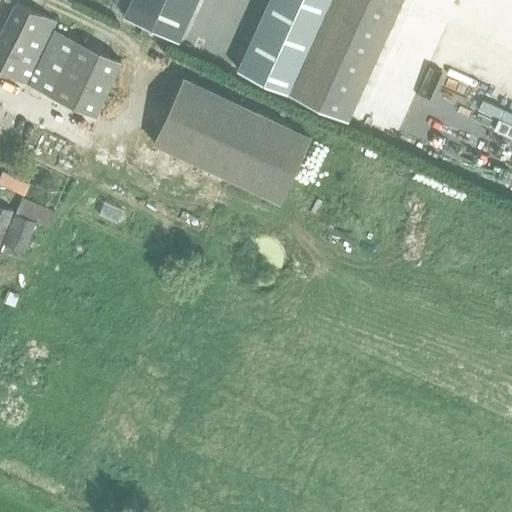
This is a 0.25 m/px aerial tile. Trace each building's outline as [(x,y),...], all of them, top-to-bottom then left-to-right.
[(4,0),(14,4),(0,31),(0,70),(26,83),(51,96),(94,118),(119,64),(76,42),(76,41),(52,29),(56,21),(16,1),(16,0),(4,0)] [(129,0),(123,14),(178,39),(195,0),(129,0)] [(268,0),(237,68),(302,98),(346,119),(401,0),(268,0)] [(180,82),(150,148),(278,206),(308,139),(180,82)] [(2,171),(0,175),(0,184),(23,195),(28,184),(2,171)] [(20,198),(0,247),(0,252),(19,260),(34,224),(48,230),(55,212),(37,204),(40,197),(26,192),(23,199),(20,198)] [(0,239),(12,209),(0,203),(0,239)]
